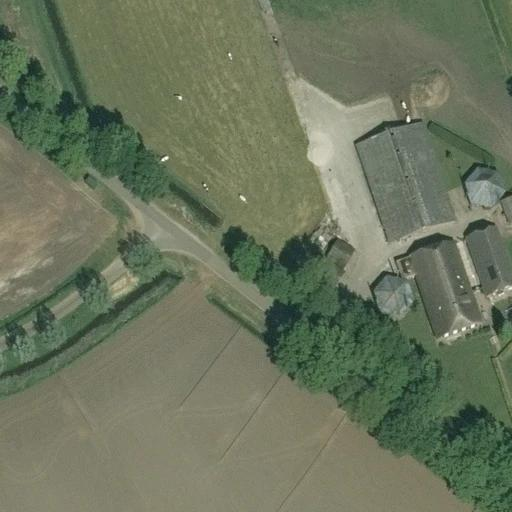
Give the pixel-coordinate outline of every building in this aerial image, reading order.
[(422,126),(355,149),(389,246),(455,223),(422,126)] [(463,188),(471,209),(490,211),(504,195),(495,175),(476,172),(463,188)] [(511,200),(501,203),(508,227),(511,226),(511,200)] [(511,282),(495,232),(466,241),(486,301),(511,292),(511,282)] [(337,243),(326,261),(344,271),(355,252),(337,243)] [(393,265),(398,283),(416,278),(435,340),(479,327),(455,246),(393,265)] [(312,282),(332,295),(346,275),(325,261),(312,282)] [(406,285),(398,283),(387,280),(371,295),(377,315),(398,319),(413,304),(406,285)]
